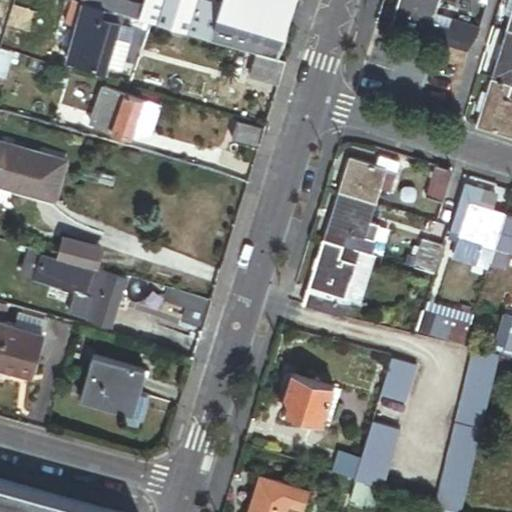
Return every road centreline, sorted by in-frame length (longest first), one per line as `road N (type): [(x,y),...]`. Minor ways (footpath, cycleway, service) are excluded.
road 1 (residential): [(188,488),(309,99)]
road 2 (residential): [(511,163),(309,99)]
road 3 (residential): [(188,488),(0,436)]
